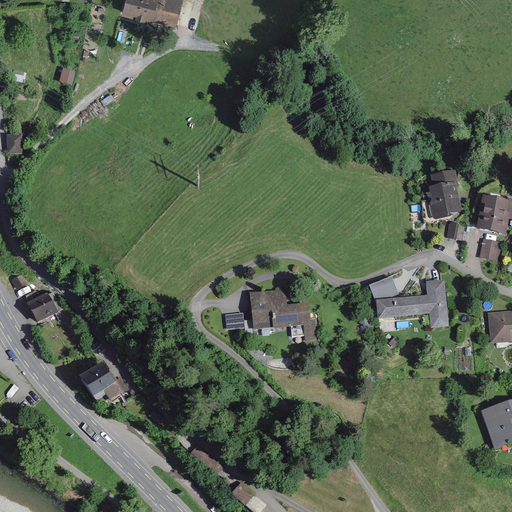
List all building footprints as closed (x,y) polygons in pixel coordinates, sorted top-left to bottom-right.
[(190,0),(188,0),(132,0),(128,15),(182,29),(190,0)] [(65,65),(62,79),(74,82),(77,68),(65,65)] [(170,87),(159,68),(138,83),(148,100),(170,87)] [(24,135),(8,136),(9,155),(25,154),(24,135)] [(437,191),(454,187),(456,187),(454,175),(434,180),(437,191)] [(456,195),(454,187),(437,191),(432,192),(437,216),(457,212),(454,196),(456,195)] [(511,220),(511,200),(486,198),(483,230),(511,233),(511,220)] [(463,226),(451,224),(448,239),(460,241),(463,226)] [(498,244),(485,241),(481,259),(494,263),(498,244)] [(398,293),(392,278),(369,287),(375,302),(398,293)] [(427,297),(376,302),(378,320),(429,315),(430,330),(449,328),(444,282),(425,284),(427,297)] [(285,291),(250,295),(253,331),(291,327),(292,339),(313,337),(309,305),(287,307),(285,291)] [(48,300),(36,294),(27,301),(31,306),(26,308),(36,328),(56,318),(59,324),(66,320),(55,296),(48,300)] [(243,314),(228,316),(229,331),(245,329),(243,314)] [(511,316),(493,318),(495,343),(511,342),(511,316)] [(137,396),(109,364),(86,382),(107,405),(117,397),(125,406),(137,396)] [(31,403),(25,409),(30,413),(35,407),(31,403)] [(511,403),(485,414),(499,451),(511,446),(511,403)] [(228,474),(200,451),(196,456),(223,479),(228,474)] [(260,501),(244,489),(237,499),(252,511),(260,501)]
